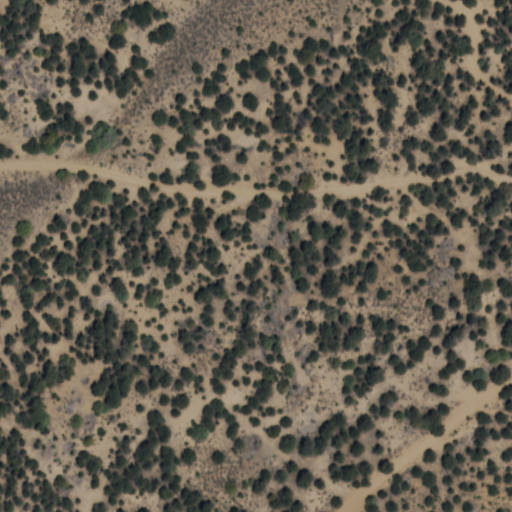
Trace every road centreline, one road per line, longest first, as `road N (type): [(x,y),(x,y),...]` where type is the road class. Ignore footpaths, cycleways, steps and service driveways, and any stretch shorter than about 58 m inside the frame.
road 1 (residential): [(511,197),(381,225),(117,424),(21,511)]
road 2 (residential): [(511,337),(282,511)]
